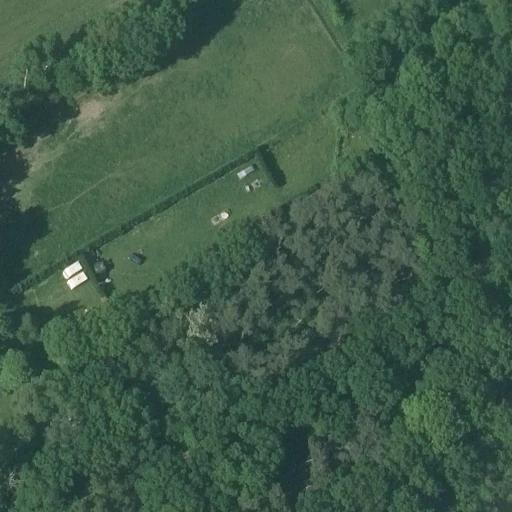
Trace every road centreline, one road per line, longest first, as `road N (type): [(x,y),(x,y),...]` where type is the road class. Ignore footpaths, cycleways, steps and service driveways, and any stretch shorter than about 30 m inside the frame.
road 1 (track): [(511,44),(364,82),(302,0)]
road 2 (track): [(212,0),(0,131)]
road 3 (track): [(388,511),(511,407)]
